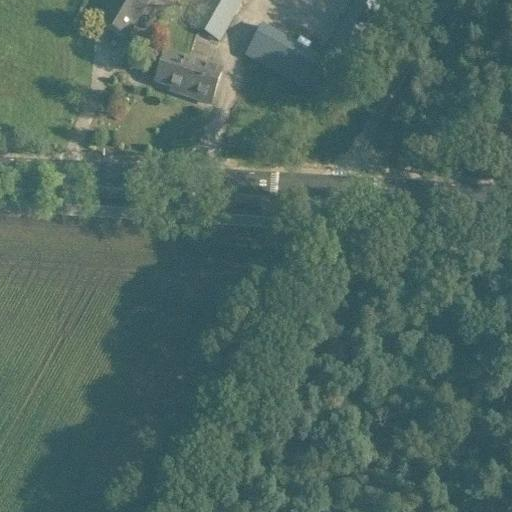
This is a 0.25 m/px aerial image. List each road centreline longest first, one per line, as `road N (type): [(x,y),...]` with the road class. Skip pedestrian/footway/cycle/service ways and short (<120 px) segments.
road 1 (track): [(428,0),(317,187),(310,227),(152,511)]
road 2 (secondary): [(511,199),(0,169)]
